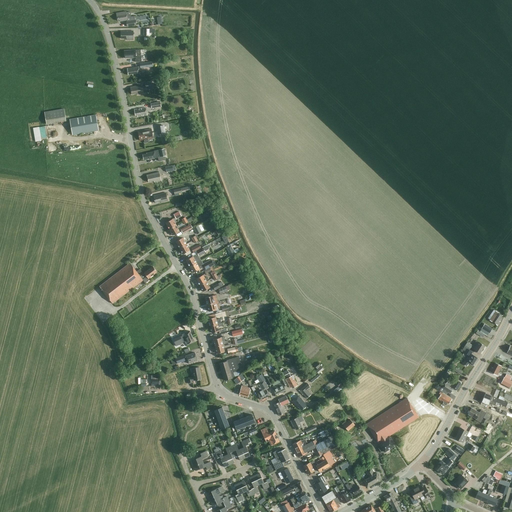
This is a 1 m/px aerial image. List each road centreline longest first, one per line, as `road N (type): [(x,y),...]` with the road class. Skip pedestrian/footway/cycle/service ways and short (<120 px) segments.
road 1 (residential): [(264,407),(215,386),(190,290),(139,187),(95,6)]
road 2 (tertiary): [(421,464),(511,310)]
road 3 (residential): [(322,511),(264,407)]
